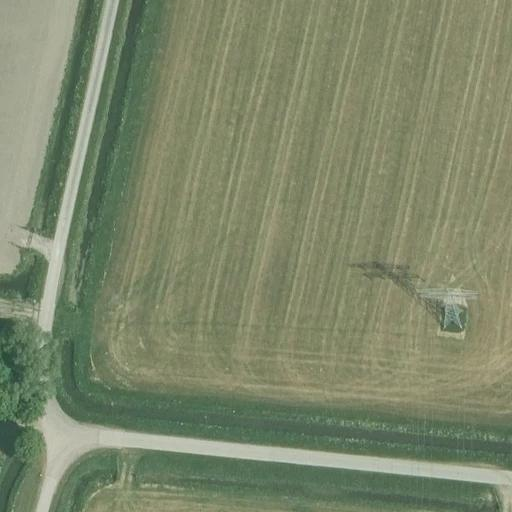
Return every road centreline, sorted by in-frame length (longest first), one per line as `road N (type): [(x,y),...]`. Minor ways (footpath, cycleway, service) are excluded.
road 1 (unclassified): [(511,478),(60,434)]
road 2 (unclassified): [(60,434),(42,403),(45,316),(112,0)]
